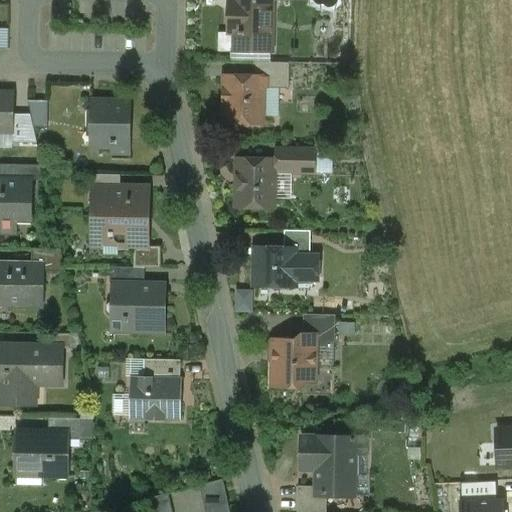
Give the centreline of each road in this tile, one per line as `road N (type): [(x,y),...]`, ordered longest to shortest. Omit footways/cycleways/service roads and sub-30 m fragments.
road 1 (residential): [(172,72),(257,511)]
road 2 (residential): [(26,68),(172,72)]
